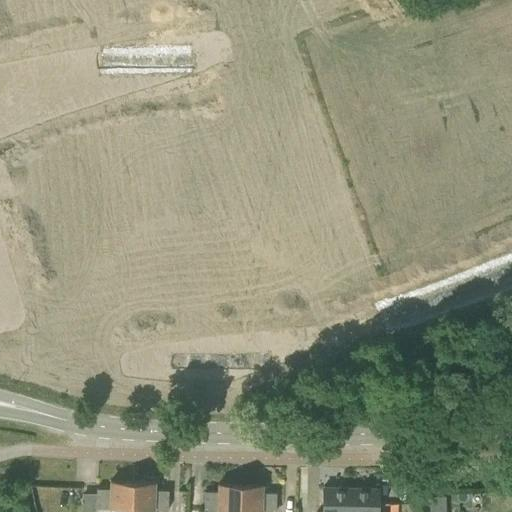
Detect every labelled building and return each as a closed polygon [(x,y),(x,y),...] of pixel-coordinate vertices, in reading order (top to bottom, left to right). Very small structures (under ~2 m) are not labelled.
[(41,0),(47,32),(61,30),(59,19),(80,16),(77,0),(41,0)] [(77,0),(80,16),(82,27),(95,25),(94,13),(115,10),(112,0),(77,0)] [(112,0),(115,10),(116,21),(130,19),(128,8),(149,4),(148,0),(112,0)] [(148,0),(149,4),(151,16),(165,13),(163,2),(177,0),(148,0)] [(184,0),(186,10),(200,8),(198,0),(184,0)] [(232,0),(227,0),(221,1),(222,9),(233,8),(232,0)] [(378,207),(365,213),(390,265),(414,255),(391,205),(380,211),(378,207)] [(355,222),(344,227),(367,276),(390,265),(365,213),(353,218),(355,222)] [(314,224),(290,228),(295,265),(319,262),(320,268),(332,266),(328,243),(317,244),(314,224)] [(290,228),(268,231),(273,268),(295,265),(290,228)] [(268,231),(245,234),(250,271),(273,268),(268,231)] [(224,258),(212,259),(216,283),(228,281),(227,275),(250,271),(245,234),(221,238),(224,258)] [(192,242),(169,245),(174,282),(198,279),(199,286),(210,284),(207,260),(195,262),(192,242)] [(169,245),(146,249),(152,286),(174,282),(169,245)] [(146,249),(124,252),(129,289),(152,286),(146,249)] [(103,275),(91,277),(94,301),(106,299),(105,292),(129,289),(124,252),(100,255),(103,275)] [(129,509),(130,481),(112,480),(112,488),(98,488),(98,508),(129,509)] [(130,481),(129,509),(144,509),(143,511),(154,511),(154,509),(167,510),(168,490),(156,490),(156,482),(130,481)] [(240,511),(241,484),(220,483),(219,491),(206,491),(205,510),(240,511)] [(241,484),(240,511),(275,511),(275,494),(263,494),(263,485),(241,484)] [(351,511),(352,487),(325,486),(324,511),(351,511)] [(378,511),(380,487),(352,487),(351,511),(378,511)] [(445,511),(445,495),(430,495),(430,511),(445,511)]
